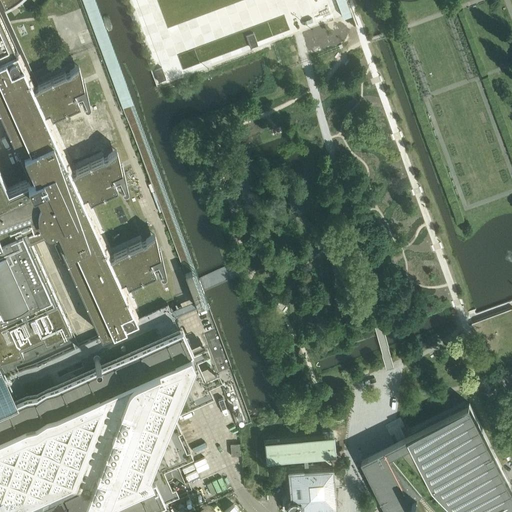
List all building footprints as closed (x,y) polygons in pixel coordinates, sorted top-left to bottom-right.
[(0,0),(5,10),(16,3),(19,1),(20,0),(0,0)] [(78,0),(119,110),(122,109),(195,305),(204,300),(199,286),(131,106),(352,23),(349,15),(351,14),(346,0),(78,0)] [(0,370),(24,360),(39,354),(50,348),(76,337),(50,279),(30,234),(31,234),(37,231),(41,229),(49,226),(50,227),(60,250),(63,248),(101,333),(137,316),(137,315),(121,280),(125,278),(128,284),(156,272),(153,265),(155,264),(161,276),(163,278),(166,277),(167,275),(160,244),(158,245),(155,231),(150,234),(146,238),(142,240),(141,240),(109,254),(83,196),(87,194),(90,200),(118,187),(115,181),(117,180),(123,193),(125,193),(128,193),(129,191),(122,160),(120,160),(117,146),(112,149),(108,153),(108,154),(104,156),(103,155),(71,170),(53,129),(45,112),(49,110),(52,116),(53,115),(69,108),(76,105),(79,103),(80,103),(77,97),(79,96),(81,100),(85,108),(86,109),(87,109),(88,109),(89,109),(90,108),(90,107),(91,106),(90,105),(86,86),(86,84),(84,79),(84,75),(82,76),(79,62),(76,64),(74,65),(72,67),(70,69),(70,70),(66,72),(65,71),(38,83),(33,86),(17,49),(16,50),(0,15),(0,108),(25,164),(26,164),(30,174),(27,176),(17,180),(9,184),(8,184),(0,167),(0,370)] [(0,511),(132,511),(165,498),(164,495),(173,491),(174,491),(174,490),(186,485),(187,485),(186,483),(185,483),(174,459),(175,459),(175,458),(187,452),(187,453),(188,453),(188,451),(187,451),(176,427),(177,426),(176,424),(175,424),(164,401),(165,400),(164,398),(163,398),(161,393),(170,369),(168,366),(177,362),(178,363),(180,362),(179,361),(191,356),(191,357),(192,356),(191,354),(188,349),(192,347),(182,323),(178,325),(167,303),(137,316),(101,333),(0,378),(0,511)] [(370,454),(363,457),(386,503),(390,511),(489,511),(511,503),(511,486),(505,474),(501,466),(470,403),(405,436),(393,442),(370,454)] [(266,459),(290,457),(303,456),(307,455),(320,454),(330,453),(335,453),(334,432),(264,438),(266,459)] [(330,453),(320,454),(321,464),(331,463),(330,453)] [(290,496),(286,501),(287,507),(292,511),(298,511),(302,506),(302,505),(315,504),(315,505),(336,503),(335,492),(335,489),(334,488),(334,486),(334,484),(334,479),(333,475),(333,473),(333,471),(332,463),(331,463),(321,464),(309,466),(304,466),(303,466),(303,465),(294,466),(291,466),(288,466),(291,496),(290,496)] [(511,511),(511,503),(489,511),(511,511)]
